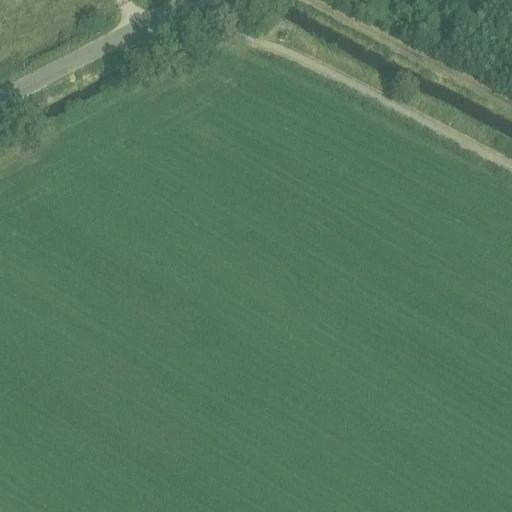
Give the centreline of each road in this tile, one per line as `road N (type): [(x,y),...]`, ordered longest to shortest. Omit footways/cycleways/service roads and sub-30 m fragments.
road 1 (track): [(511,109),(306,0)]
road 2 (unclassified): [(0,98),(191,0)]
